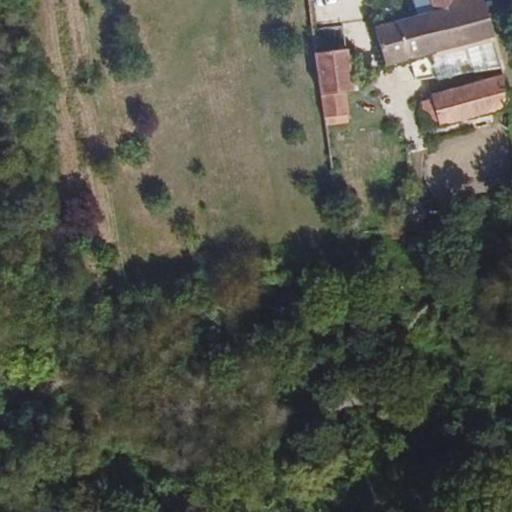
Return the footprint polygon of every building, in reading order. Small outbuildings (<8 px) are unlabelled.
[(385,67),(493,38),(483,7),(481,0),(414,0),(413,1),(418,17),(374,28),(385,67)] [(313,28),(317,53),(327,52),(324,27),(313,28)] [(327,52),(317,53),(322,95),(345,92),(354,91),(349,49),(327,52)] [(415,116),(420,131),(511,106),(503,75),(430,96),(431,100),(422,103),(415,116)] [(348,113),(345,92),(322,95),(325,116),(348,113)] [(349,122),(348,113),(325,116),(326,125),(349,122)]
